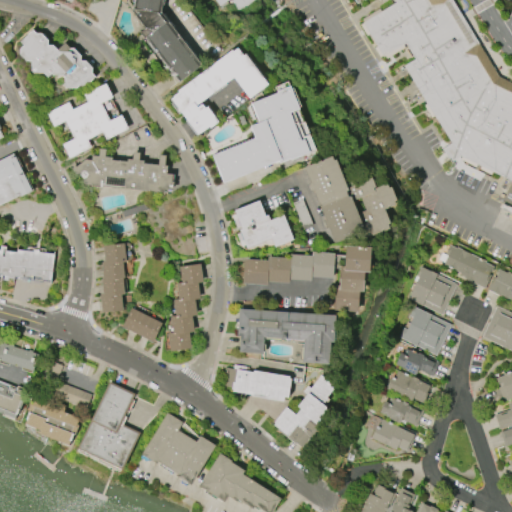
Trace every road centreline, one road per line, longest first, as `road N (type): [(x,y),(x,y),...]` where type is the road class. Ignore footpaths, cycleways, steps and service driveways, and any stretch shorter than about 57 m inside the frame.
road 1 (residential): [(191,396),(223,282),(218,234),(190,160),(95,37),(49,13),(0,2)]
road 2 (residential): [(0,72),(80,246),(81,287),(66,333)]
road 3 (residential): [(458,368),(430,471),(501,511)]
road 4 (residential): [(191,396),(330,501)]
road 5 (residential): [(505,511),(458,368)]
road 6 (residential): [(66,333),(191,396)]
